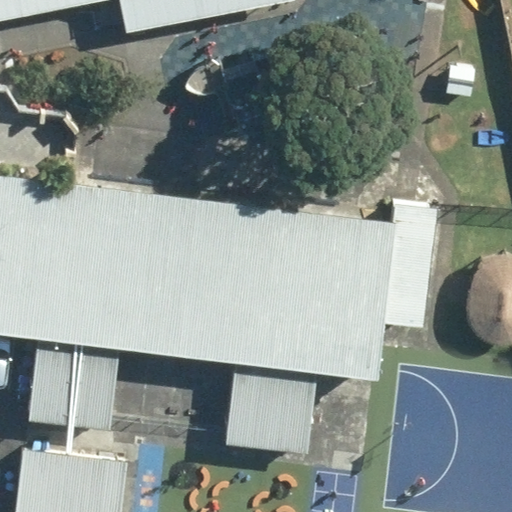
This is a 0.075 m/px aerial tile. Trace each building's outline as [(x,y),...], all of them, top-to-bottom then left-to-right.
[(129,0),(132,12),(195,0),(129,0)] [(0,308),(45,314),(34,403),(117,413),(128,323),(240,337),(229,425),(315,436),(326,348),(387,356),(406,201),(7,152),(2,190),(0,189),(0,308)] [(469,268),(468,274),(465,312),(466,314),(466,316),(467,319),(468,321),(470,323),(471,325),(473,327),(474,328),(476,330),(478,332),(480,333),(482,334),(484,335),(486,336),(489,337),(491,337),(494,338),(496,338),(498,338),(501,338),(503,338),(506,337),(508,337),(510,336),(511,335),(511,247),(510,246),(507,246),(505,245),(502,245),(500,245),(497,245),(495,245),(492,246),(490,247),(487,247),(485,249),(483,250),(481,251),(479,253),(477,255),(475,257),(474,259),(472,261),(471,263),(470,266),(469,268)] [(28,432),(18,511),(125,511),(133,444),(28,432)] [(359,511),(360,504),(161,486),(158,511),(359,511)]
